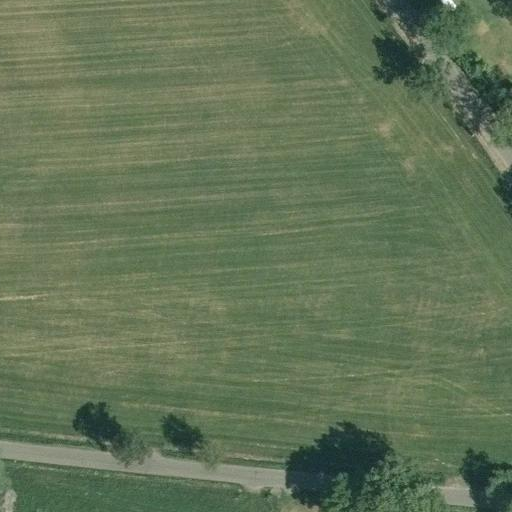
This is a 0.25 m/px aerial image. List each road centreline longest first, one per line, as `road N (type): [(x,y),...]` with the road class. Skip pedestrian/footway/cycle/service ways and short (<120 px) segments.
road 1 (unclassified): [(0,451),(511,504)]
road 2 (unclassified): [(511,158),(394,0)]
